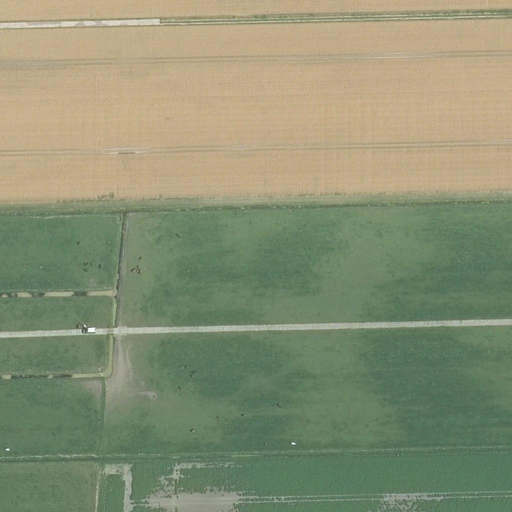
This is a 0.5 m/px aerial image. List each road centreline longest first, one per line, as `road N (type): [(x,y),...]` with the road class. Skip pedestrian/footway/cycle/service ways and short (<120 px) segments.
road 1 (track): [(0,27),(511,17)]
road 2 (track): [(511,331),(0,335)]
